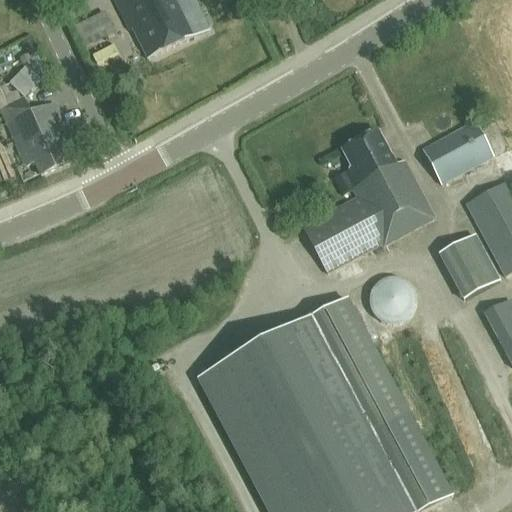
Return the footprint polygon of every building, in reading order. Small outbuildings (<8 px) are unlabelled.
[(114,0),(130,32),(133,31),(149,63),(211,33),(194,0),(114,0)] [(89,62),(96,74),(114,65),(107,52),(89,62)] [(35,70),(15,83),(27,101),(48,87),(35,70)] [(41,178),(71,165),(57,134),(65,130),(54,106),(31,116),(24,100),(0,110),(2,114),(26,168),(35,164),(41,178)] [(441,189),(495,160),(475,122),(422,152),(441,189)] [(384,249),(435,221),(404,164),(397,168),(379,134),(342,153),(352,172),(334,182),(343,198),(354,193),(358,201),(303,231),(328,276),(383,247),(384,249)] [(511,189),(509,183),(465,207),(506,279),(511,275),(511,189)] [(473,238),(442,256),(469,301),(500,283),(473,238)] [(417,299),(416,295),(415,294),(413,290),(411,287),(408,285),(404,283),(401,281),(397,280),(393,280),(389,280),(385,281),(381,283),(378,285),(375,288),(373,292),(371,295),(370,299),(369,303),(370,307),(370,311),(372,315),(374,318),(377,321),(380,324),(383,326),(387,327),(391,328),(395,328),(399,327),(403,325),(407,323),(410,321),(413,318),(415,314),(416,311),(417,307),(417,303),(417,299)] [(511,304),(511,301),(484,315),(511,366),(511,304)] [(204,380),(274,511),(428,511),(453,499),(348,303),(204,380)] [(437,314),(417,321),(426,344),(445,337),(437,314)] [(434,347),(441,377),(457,374),(450,343),(434,347)]
